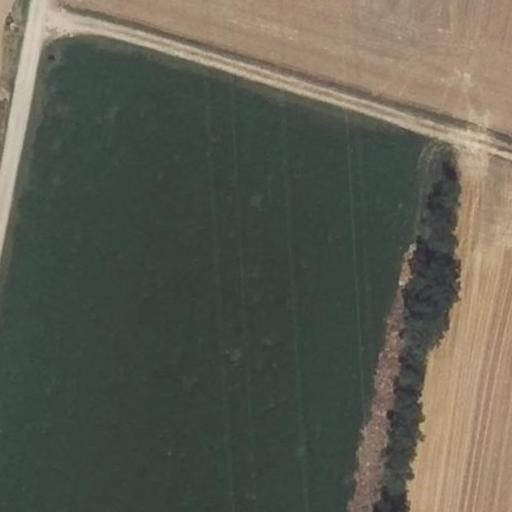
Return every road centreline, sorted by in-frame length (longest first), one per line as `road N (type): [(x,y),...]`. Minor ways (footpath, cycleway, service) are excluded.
road 1 (track): [(511,155),(46,11)]
road 2 (track): [(0,257),(48,0)]
